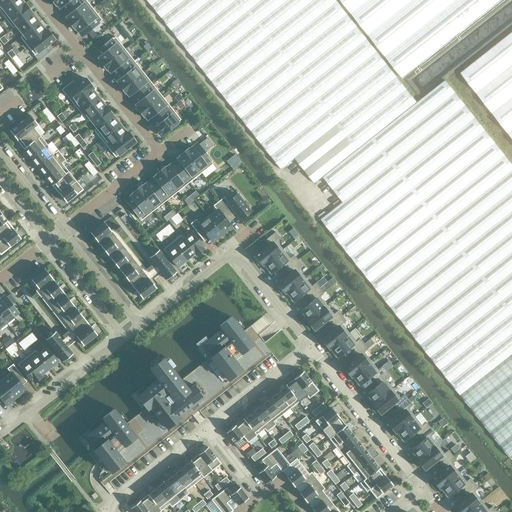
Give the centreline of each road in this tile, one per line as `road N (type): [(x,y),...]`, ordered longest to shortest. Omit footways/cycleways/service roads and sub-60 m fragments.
road 1 (residential): [(310,347),(235,250),(139,327)]
road 2 (residential): [(422,488),(310,347)]
road 3 (residential): [(0,437),(121,341)]
road 4 (residential): [(160,154),(79,51)]
road 5 (residential): [(112,511),(210,426)]
road 6 (residential): [(210,426),(310,347)]
road 7 (residential): [(47,241),(121,341)]
road 8 (residential): [(139,327),(65,229)]
road 9 (residential): [(65,229),(160,154)]
